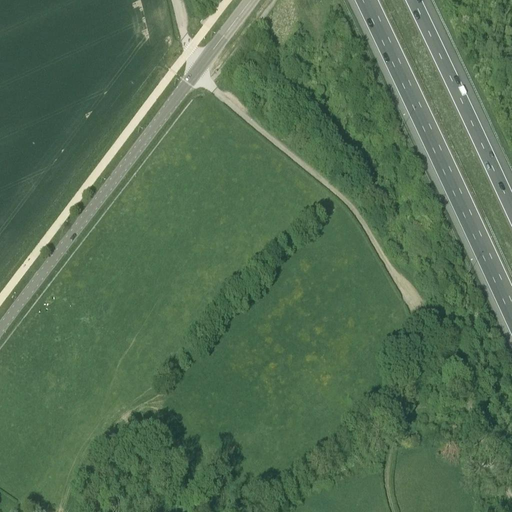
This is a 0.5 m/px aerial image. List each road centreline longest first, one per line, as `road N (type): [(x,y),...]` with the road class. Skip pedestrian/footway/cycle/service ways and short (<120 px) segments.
road 1 (tertiary): [(0,328),(251,0)]
road 2 (motorway): [(358,0),(511,328)]
road 3 (track): [(419,316),(347,202),(206,82)]
road 4 (motorway): [(511,211),(411,0)]
road 5 (track): [(511,493),(451,347),(419,316)]
